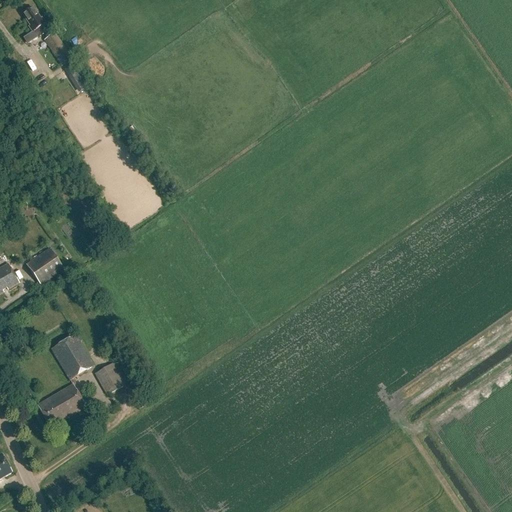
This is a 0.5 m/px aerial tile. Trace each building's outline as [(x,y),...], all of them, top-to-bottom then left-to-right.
[(34,8),(22,16),(30,27),(29,28),(33,34),(35,33),(39,38),(48,33),(44,27),(47,25),(43,19),(41,19),(34,8)] [(45,41),(63,68),(74,60),(56,34),(45,41)] [(70,78),(81,95),(88,90),(77,73),(70,78)] [(27,265),(43,288),(66,273),(50,249),(27,265)] [(0,295),(19,284),(8,264),(0,269),(0,295)] [(96,368),(77,336),(52,350),(71,382),(96,368)] [(113,364),(95,374),(107,395),(125,385),(113,364)] [(37,407),(48,426),(59,419),(61,421),(67,417),(68,418),(86,407),(74,386),(37,407)] [(0,482),(14,475),(3,455),(0,456),(0,482)]
